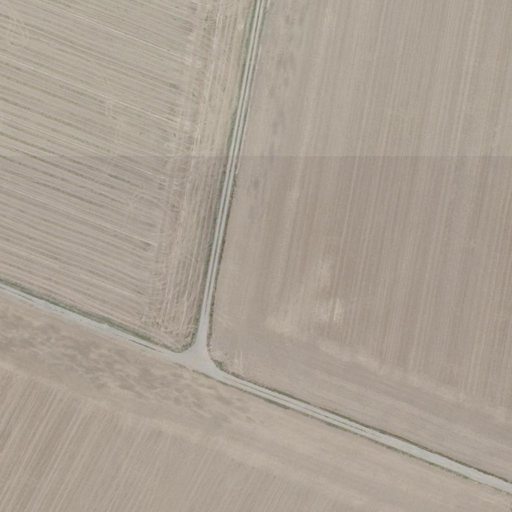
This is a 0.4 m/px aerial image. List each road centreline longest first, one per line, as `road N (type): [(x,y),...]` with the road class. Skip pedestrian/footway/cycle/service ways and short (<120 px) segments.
road 1 (track): [(511,489),(0,288)]
road 2 (track): [(198,365),(270,0)]
